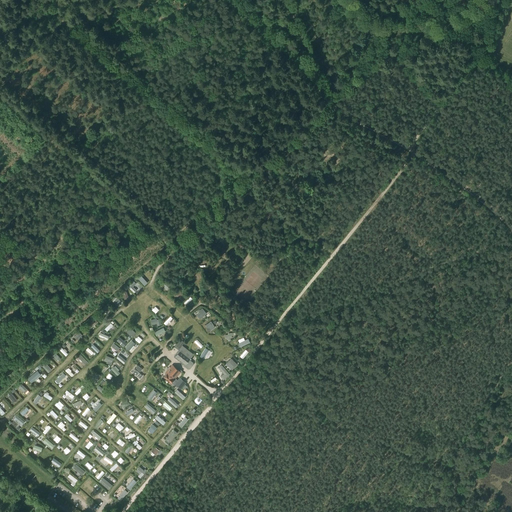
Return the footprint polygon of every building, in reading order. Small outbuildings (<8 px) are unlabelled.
[(139,278),(138,278),(144,285),(147,283),(141,276),(139,278)] [(134,281),(128,287),(134,293),(136,290),(133,287),(136,283),(134,281)] [(167,284),(163,281),(161,283),(165,287),(164,288),(167,291),(171,286),(168,283),(167,284)] [(185,297),(180,292),(176,296),(181,301),(185,297)] [(117,297),(112,301),(116,306),(121,302),(117,297)] [(198,312),(199,313),(196,315),(200,319),(206,314),(202,309),(198,312)] [(171,315),(163,323),(166,326),(173,318),(171,315)] [(91,326),(92,327),(97,322),(94,318),(90,321),(91,322),(89,324),(91,326)] [(209,327),(206,329),(208,332),(215,327),(211,321),(206,324),(209,327)] [(111,323),(105,328),(108,332),(114,326),(111,323)] [(163,327),(154,332),(156,336),(165,331),(163,327)] [(135,333),(130,328),(126,332),(132,337),(135,333)] [(78,339),(79,341),(82,338),(81,336),(82,335),(79,332),(74,337),(77,340),(78,339)] [(231,336),(234,336),(233,333),(229,333),(229,335),(225,335),(225,339),(228,339),(228,341),(231,341),(230,338),(232,338),(231,336)] [(126,343),(120,337),(116,341),(120,344),(120,345),(123,347),(126,343)] [(192,362),(189,360),(193,354),(182,346),(184,342),(180,339),(174,347),(178,350),(174,356),(174,357),(184,365),(184,366),(187,369),(190,369),(193,364),(192,362)] [(93,344),(91,347),(98,353),(100,351),(93,344)] [(128,344),(125,348),(131,354),(134,350),(128,344)] [(89,347),(86,350),(92,355),(94,352),(89,347)] [(59,350),(66,356),(68,354),(62,348),(59,350)] [(245,350),(240,356),(242,358),(248,352),(245,350)] [(55,352),(50,356),(53,359),(54,358),(57,362),(60,359),(55,352)] [(82,355),(78,357),(85,366),(88,363),(82,355)] [(114,359),(106,356),(104,361),(107,362),(107,363),(111,364),(114,359)] [(237,364),(231,358),(226,364),(232,370),(237,364)] [(43,365),(48,372),(51,370),(46,363),(43,365)] [(177,381),(174,379),(181,372),(172,365),(166,372),(167,373),(164,377),(171,383),(172,382),(180,389),(185,383),(179,378),(177,381)] [(221,365),(218,368),(223,374),(220,377),(223,380),(230,374),(221,365)] [(114,366),(111,369),(118,376),(121,373),(114,366)] [(68,368),(65,371),(71,377),(74,374),(68,368)] [(132,372),(140,379),(142,376),(134,369),(132,372)] [(28,379),(31,383),(41,375),(37,370),(28,379)] [(55,380),(58,383),(63,376),(60,374),(55,380)] [(20,383),(17,386),(24,392),(25,393),(28,391),(26,389),(20,383)] [(100,386),(97,389),(106,395),(108,392),(100,386)] [(8,396),(13,403),(17,400),(12,394),(10,392),(8,393),(10,395),(8,396)] [(203,392),(196,399),(200,403),(207,395),(203,392)] [(91,393),(85,400),(88,403),(94,396),(91,393)] [(124,400),(120,405),(124,409),(129,403),(124,400)] [(61,401),(58,404),(64,409),(66,407),(61,401)] [(101,402),(95,409),(97,411),(103,404),(101,402)] [(87,406),(82,414),(85,416),(90,408),(87,406)] [(26,407),(20,413),(23,416),(29,410),(26,407)] [(113,414),(107,422),(111,424),(116,416),(113,414)] [(140,414),(133,422),(136,424),(142,417),(140,414)] [(81,421),(79,424),(86,429),(88,427),(81,421)] [(48,425),(43,432),(46,434),(51,427),(48,425)] [(153,425),(148,430),(152,434),(157,428),(153,425)] [(34,428),(31,431),(38,437),(41,433),(34,428)] [(95,432),(92,434),(99,440),(102,437),(95,432)] [(71,433),(69,436),(78,442),(80,439),(71,433)] [(50,449),(54,445),(47,439),(45,442),(48,445),(47,447),(50,449)] [(159,451),(154,447),(150,451),(155,456),(159,451)] [(76,453),(83,458),(86,455),(78,450),(76,453)] [(116,463),(110,469),(112,471),(119,465),(116,463)] [(139,476),(140,477),(146,470),(145,469),(143,470),(139,467),(136,471),(140,474),(139,476)] [(100,482),(107,488),(110,485),(103,479),(100,482)] [(125,497),(127,494),(126,493),(127,492),(123,489),(118,494),(122,498),(124,496),(125,497)]
